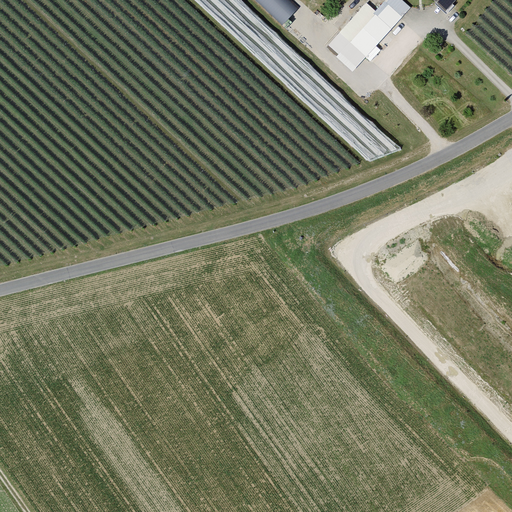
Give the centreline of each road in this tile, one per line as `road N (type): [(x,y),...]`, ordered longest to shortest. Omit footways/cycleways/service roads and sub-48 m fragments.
road 1 (unclassified): [(0,290),(329,203),(408,174),(511,119)]
road 2 (unknown): [(511,161),(392,229),(371,260),(393,310),(511,431)]
